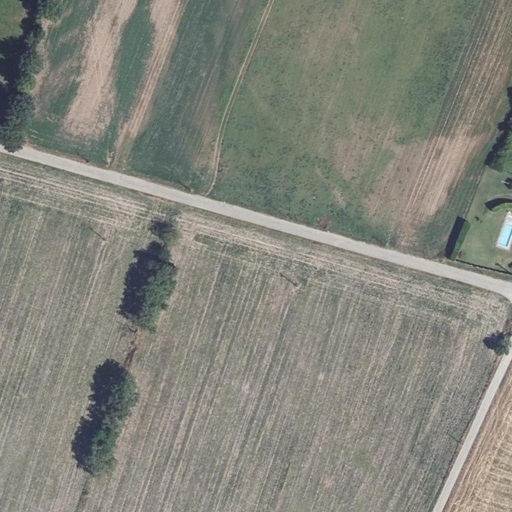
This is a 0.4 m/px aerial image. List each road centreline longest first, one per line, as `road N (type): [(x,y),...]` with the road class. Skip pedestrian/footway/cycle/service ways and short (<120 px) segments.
road 1 (unclassified): [(0,147),(511,292)]
road 2 (unclassified): [(442,511),(511,347)]
